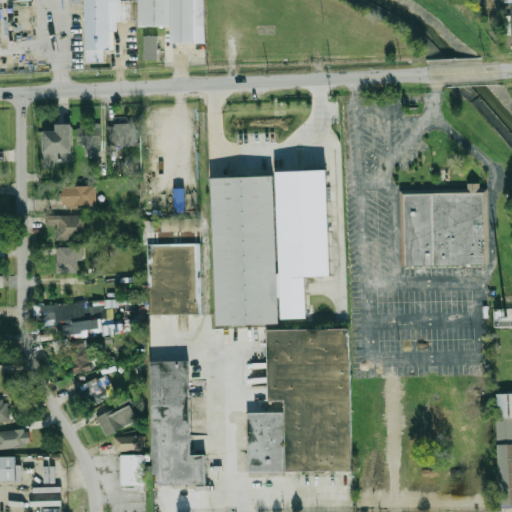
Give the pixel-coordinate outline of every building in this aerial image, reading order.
[(88,0),(125,0),(126,20),(122,21),(122,30),(119,31),(120,47),(109,48),(110,60),(90,60),(88,0)] [(145,0),(208,0),(209,41),(178,41),(178,26),(146,26),(145,0)] [(147,35),(161,35),(162,59),(148,59),(147,35)] [(78,145),(77,124),(101,123),(102,144),(98,144),(98,155),(85,156),(85,145),(78,145)] [(137,146),(109,147),(108,126),(136,124),(137,146)] [(43,169),(43,131),(57,131),(57,126),(72,126),(72,162),(54,163),(54,169),(43,169)] [(337,169),(287,171),(292,318),(317,317),(316,275),(341,275),(337,169)] [(224,324),(219,177),(282,174),(287,321),(224,324)] [(62,187),(96,186),(97,205),(62,206),(62,187)] [(406,193),(485,192),(486,264),(406,265),(406,193)] [(83,213),(44,215),(45,224),(55,224),(55,240),(83,239),(83,213)] [(143,221),(143,242),(157,242),(157,236),(163,236),(163,221),(143,221)] [(150,243),(202,242),(203,312),(152,313),(150,243)] [(82,259),(82,245),(55,246),(56,272),(77,271),(77,259),(82,259)] [(40,305),(41,324),(62,322),(63,334),(102,330),(102,334),(117,333),(115,318),(103,319),(103,317),(85,318),(84,301),(40,305)] [(267,329),(350,328),(352,470),(288,470),(288,400),(268,400),(267,329)] [(70,375),(92,369),(84,338),(63,343),(70,375)] [(162,471),(155,471),(154,362),(192,362),(193,454),(207,454),(208,483),(162,483),(162,471)] [(79,385),(87,406),(113,395),(104,375),(79,385)] [(494,393),(511,392),(511,415),(496,416),(494,393)] [(0,421),(9,421),(7,399),(0,399),(0,421)] [(97,416),(104,434),(137,422),(130,403),(97,416)] [(247,411),(284,411),(284,473),(248,473),(247,411)] [(511,504),(499,505),(495,418),(511,417),(511,504)] [(0,430),(0,447),(30,445),(28,428),(0,430)] [(114,450),(143,450),(143,435),(114,436),(114,450)] [(118,454),(146,454),(146,484),(118,484),(118,454)] [(0,456),(14,456),(14,480),(0,480),(0,456)]
